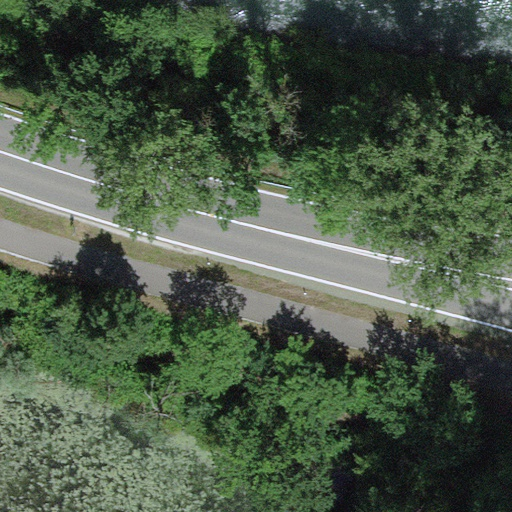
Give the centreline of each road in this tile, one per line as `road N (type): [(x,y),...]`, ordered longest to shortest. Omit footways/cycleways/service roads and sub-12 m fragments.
road 1 (primary): [(0,148),(74,176),(351,249)]
road 2 (primary): [(351,249),(511,301)]
road 3 (primary): [(511,261),(351,249)]
